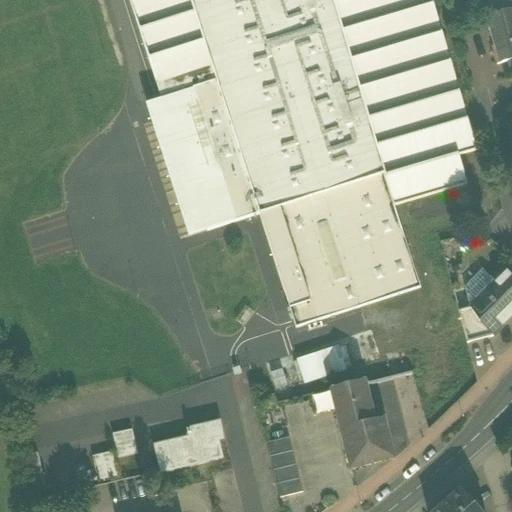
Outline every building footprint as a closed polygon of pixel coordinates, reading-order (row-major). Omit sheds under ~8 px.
[(129,0),(161,100),(194,90),(236,222),(259,215),(260,216),(296,329),(420,288),(394,207),(467,185),(459,156),(477,151),(460,92),(432,0),(129,0)] [(511,0),(482,0),(488,18),(511,11),(511,0)] [(511,60),(511,11),(488,18),(497,47),(492,48),(497,66),(502,64),(507,63),(507,62),(511,60)] [(189,238),(236,222),(194,90),(161,100),(146,105),(189,238)] [(511,271),(510,270),(496,284),(470,309),(479,324),(493,337),(511,318),(511,271)] [(467,295),(470,309),(496,284),(482,271),(465,288),(467,295)] [(459,312),(467,344),(493,337),(479,324),(470,309),(459,312)] [(372,337),(317,354),(325,381),(380,364),(372,337)] [(340,430),(376,421),(373,408),(366,382),(330,391),(340,430)] [(379,406),(373,408),(376,421),(383,419),(379,406)] [(393,460),(383,419),(376,421),(340,430),(351,471),(393,460)] [(155,447),(161,473),(222,459),(216,433),(221,432),(220,423),(189,430),(189,431),(190,434),(191,439),(155,447)] [(133,430),(113,435),(119,459),(138,455),(133,430)] [(266,444),(280,499),(303,493),(289,438),(266,444)] [(113,453),(93,457),(99,482),(119,478),(113,453)] [(478,511),(460,492),(438,511),(478,511)]
